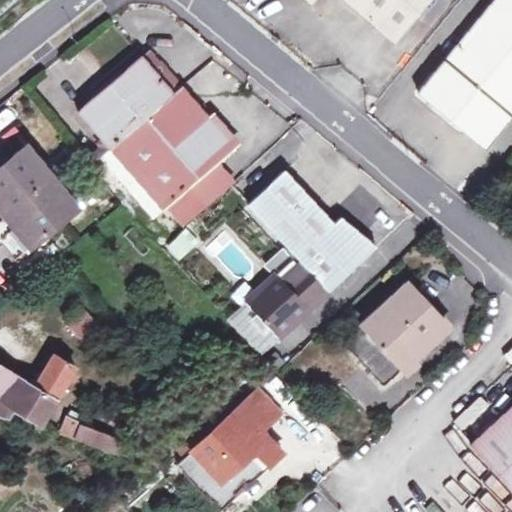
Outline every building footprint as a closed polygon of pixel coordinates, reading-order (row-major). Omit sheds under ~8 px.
[(344,0),(394,41),(428,0),(344,0)] [(511,0),(494,0),(417,92),(484,148),(511,114),(511,0)] [(109,147),(162,209),(191,185),(216,163),(235,147),(182,84),(173,91),(142,54),(76,110),(109,147)] [(0,168),(0,241),(13,258),(76,207),(26,147),(0,168)] [(153,217),(162,209),(109,147),(97,157),(153,217)] [(232,182),(216,163),(191,185),(207,204),(232,182)] [(295,257),(277,274),(245,302),(277,337),(299,317),(297,315),(306,306),(308,308),(376,245),(341,217),(335,222),(285,170),(247,204),(295,257)] [(185,228),(164,246),(178,261),(199,243),(185,228)] [(408,283),(343,342),(382,385),(447,326),(408,283)] [(245,302),(227,318),(259,353),(277,337),(245,302)] [(63,327),(80,340),(96,319),(79,306),(63,327)] [(35,386),(18,376),(0,389),(0,415),(9,417),(12,407),(40,424),(73,367),(53,355),(35,386)] [(0,389),(18,376),(0,364),(0,389)] [(175,465),(218,510),(281,453),(260,429),(279,412),(258,388),(175,465)] [(511,403),(468,443),(511,489),(511,403)] [(83,425),(65,416),(60,432),(113,454),(119,441),(83,425)]
